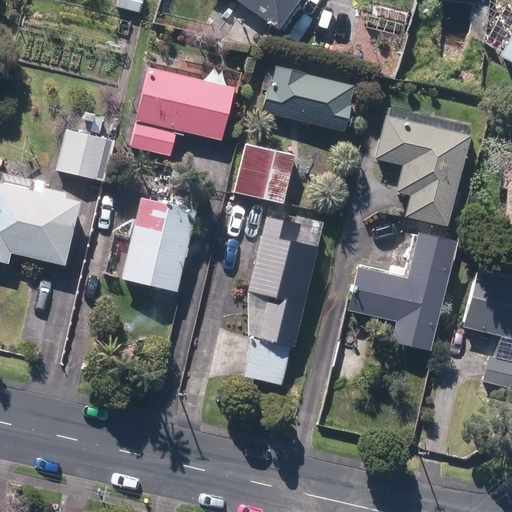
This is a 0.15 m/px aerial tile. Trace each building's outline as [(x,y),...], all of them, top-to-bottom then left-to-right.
[(145,12),(147,0),(119,0),(118,6),(145,12)] [(251,0),(284,24),(301,0),(251,0)] [(367,3),(348,0),(324,0),(317,43),(359,51),(367,3)] [(280,60),(268,106),(350,127),(357,101),(355,101),(360,81),(280,60)] [(155,62),(142,115),(144,115),(138,142),(174,151),(181,124),(225,135),(238,82),(155,62)] [(475,128),(391,109),(381,153),(407,159),(400,188),(414,191),(409,213),(453,223),(475,128)] [(57,171),(97,181),(107,140),(68,129),(57,171)] [(248,140),(236,188),(288,201),(300,152),(248,140)] [(87,195),(1,175),(0,177),(0,254),(13,258),(16,247),(72,260),(87,195)] [(201,205),(147,193),(129,273),(182,285),(201,205)] [(300,340),(324,240),(301,235),(305,218),(272,211),(254,285),(275,290),(265,332),(300,340)] [(434,345),(463,233),(425,223),(412,271),(366,261),(354,304),(405,316),(399,336),(434,345)] [(511,269),(484,262),(468,321),(507,332),(501,354),(494,353),(488,377),(511,383),(511,269)] [(290,348),(251,339),(243,375),(282,385),(290,348)]
